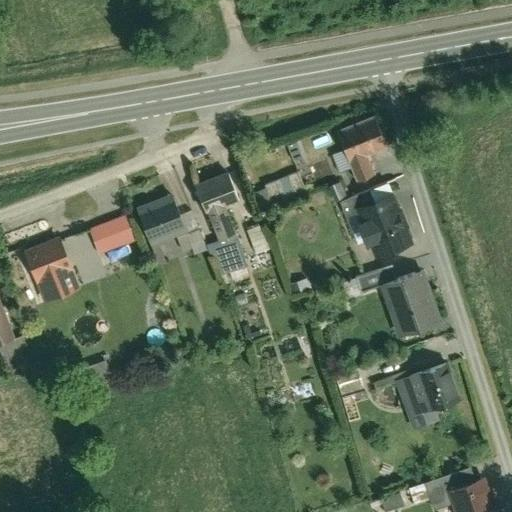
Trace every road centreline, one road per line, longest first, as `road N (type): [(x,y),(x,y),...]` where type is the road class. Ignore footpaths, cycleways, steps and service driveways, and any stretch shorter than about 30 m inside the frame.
road 1 (residential): [(382,70),(511,485)]
road 2 (residential): [(0,224),(223,145),(209,98)]
road 3 (secondary): [(209,98),(0,134)]
road 4 (secondary): [(382,70),(209,98)]
road 5 (secondary): [(511,48),(382,70)]
